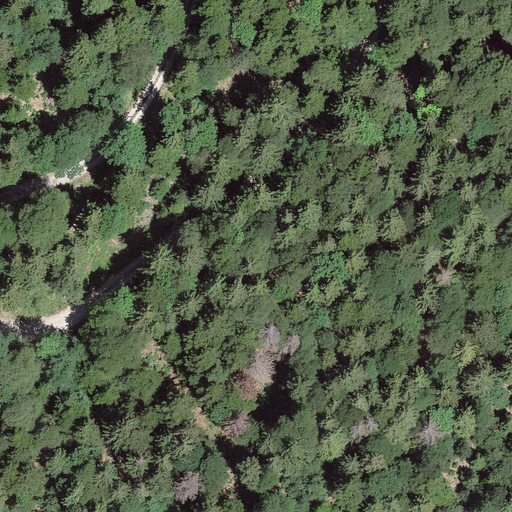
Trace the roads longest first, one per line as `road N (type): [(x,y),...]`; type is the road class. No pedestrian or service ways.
road 1 (track): [(390,0),(341,103),(266,181),(63,323),(29,332),(0,328)]
road 2 (track): [(0,198),(65,177),(117,141),(167,61),(189,0)]
